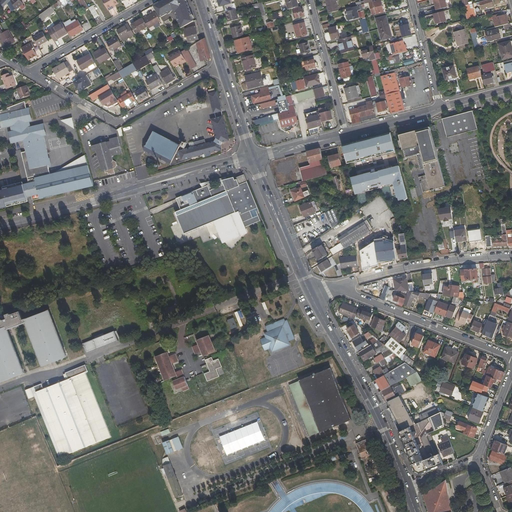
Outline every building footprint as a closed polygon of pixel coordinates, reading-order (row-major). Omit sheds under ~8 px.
[(11,12),(16,9),(11,0),(10,0),(3,0),(0,3),(0,5),(3,8),(7,4),(11,12)] [(11,0),(16,9),(17,10),(24,4),(19,0),(11,0)] [(75,0),(77,0),(84,11),(89,8),(84,0),(71,0),(73,2),(75,0)] [(118,4),(115,0),(101,0),(109,11),(113,9),(112,8),(114,7),(118,4)] [(176,11),(182,29),(195,22),(187,0),(162,0),(154,5),(161,18),(174,10),(176,11)] [(285,0),(288,10),(298,7),(296,0),(285,0)] [(335,0),(324,0),(328,13),(338,11),(335,0)] [(362,8),(365,8),(366,14),(367,14),(371,13),(372,15),(384,12),(380,0),(378,0),(373,1),(365,4),(361,5),(362,8)] [(447,7),(444,0),(433,0),(436,10),(447,7)] [(481,9),(493,6),(491,0),(485,0),(479,1),(481,9)] [(472,19),(473,19),(469,4),(463,6),(467,20),(472,19)] [(360,17),(358,10),(363,9),(362,8),(361,5),(346,9),(347,14),(352,13),(354,19),(360,17)] [(42,19),(54,10),(52,6),(39,16),(42,19)] [(294,9),(296,18),(304,16),(303,10),(301,11),(300,7),(294,9)] [(238,19),(236,9),(225,12),(228,22),(238,19)] [(446,22),(444,11),(433,14),(436,24),(446,22)] [(147,17),(146,16),(143,18),(148,27),(149,29),(161,22),(155,12),(147,17)] [(489,18),(492,18),(495,27),(503,25),(508,24),(505,15),(498,17),(497,14),(489,16),(488,17),(488,18),(489,18)] [(95,18),(99,26),(103,23),(99,16),(95,18)] [(376,19),(381,39),(390,37),(387,25),(388,25),(386,17),(376,19)] [(136,33),(148,27),(143,18),(131,25),(136,33)] [(79,28),(82,27),(78,20),(76,21),(75,19),(67,24),(67,26),(66,27),(72,37),(80,32),(79,28)] [(471,34),(476,32),(472,19),(467,20),(471,34)] [(61,35),(67,32),(61,22),(47,30),(55,42),(62,37),(61,35)] [(403,37),(413,34),(409,22),(399,25),(403,37)] [(117,31),(123,41),(134,35),(128,23),(125,25),(125,26),(117,31)] [(294,25),(297,37),(307,34),(304,23),(294,25)] [(198,34),(196,25),(184,28),(186,37),(188,37),(189,42),(199,40),(198,34)] [(241,25),(231,28),(234,38),(244,36),(241,25)] [(331,40),(339,38),(336,27),(329,28),(331,40)] [(488,41),(500,37),(498,29),(485,32),(488,41)] [(0,35),(3,41),(1,43),(4,48),(15,42),(8,30),(5,32),(3,33),(0,34),(0,35)] [(454,33),(458,45),(459,45),(465,44),(468,42),(465,30),(454,33)] [(33,37),(34,39),(38,46),(48,41),(42,32),(33,37)] [(112,51),(122,45),(121,44),(116,36),(107,42),(112,51)] [(238,52),(252,49),(249,37),(235,41),(238,52)] [(338,40),(342,54),(354,51),(351,37),(338,40)] [(197,43),(201,62),(208,59),(211,58),(206,38),(202,39),(197,43)] [(402,41),(390,44),(393,55),(398,54),(407,51),(405,45),(404,45),(402,41)] [(511,56),(511,50),(510,41),(499,44),(503,59),(511,56)] [(299,45),(301,54),(310,52),(307,42),(299,45)] [(35,52),(31,45),(23,50),(29,60),(37,56),(37,55),(39,54),(37,50),(35,52)] [(361,52),(363,58),(366,57),(371,56),(372,60),(376,59),(372,46),(369,47),(370,52),(367,52),(367,50),(361,52)] [(100,64),(111,58),(105,47),(101,49),(102,51),(95,55),(100,64)] [(181,52),(185,59),(191,56),(187,49),(181,52)] [(181,63),(182,64),(186,62),(185,59),(181,52),(180,51),(169,57),(175,67),(181,63)] [(155,57),(152,52),(147,56),(149,60),(155,57)] [(87,68),(95,63),(90,54),(78,62),(82,69),(87,66),(87,68)] [(399,59),(400,58),(398,54),(393,55),(386,57),(387,61),(389,60),(389,61),(394,60),(394,62),(399,61),(399,59)] [(146,55),(132,63),(136,69),(150,61),(149,60),(147,56),(146,55)] [(185,59),(186,62),(191,69),(197,66),(191,56),(185,59)] [(245,69),(256,67),(253,56),(241,59),(245,69)] [(305,61),(307,70),(316,67),(313,59),(305,61)] [(374,70),(371,71),(372,75),(380,73),(376,59),(372,60),(374,70)] [(511,73),(511,59),(503,62),(506,73),(511,72),(511,73)] [(118,60),(114,62),(119,71),(123,69),(118,60)] [(70,73),(64,62),(53,69),(59,79),(70,73)] [(482,75),(482,76),(484,85),(490,83),(490,85),(496,83),(494,77),(492,77),(491,73),(489,73),(489,72),(495,70),(494,65),(493,62),(482,65),(484,75),(482,75)] [(157,74),(162,83),(163,84),(166,83),(166,84),(176,79),(175,77),(174,77),(168,68),(163,71),(158,63),(153,66),(157,74)] [(351,75),(349,66),(339,69),(342,79),(343,79),(352,77),(351,75)] [(445,80),(456,77),(453,66),(443,69),(445,80)] [(467,69),(470,79),(482,76),(482,75),(479,66),(467,69)] [(387,103),(391,114),(405,110),(394,69),(385,72),(386,75),(380,76),(384,91),(386,98),(387,100),(387,103)] [(122,76),(119,71),(112,75),(115,81),(122,77),(122,76)] [(250,88),(263,85),(260,72),(245,76),(247,81),(249,81),(250,88)] [(9,76),(8,73),(1,76),(6,88),(16,85),(12,75),(9,76)] [(146,80),(152,90),(162,83),(157,74),(146,80)] [(409,76),(406,77),(405,74),(399,75),(400,78),(399,79),(401,87),(412,85),(409,76)] [(105,79),(108,85),(115,81),(112,75),(111,76),(106,79),(105,79)] [(371,97),(377,96),(372,75),(366,77),(371,97)] [(86,76),(79,79),(74,83),(78,89),(82,87),(84,90),(92,86),(86,76)] [(295,81),(298,90),(310,87),(310,86),(308,86),(307,81),(304,82),(303,79),(295,81)] [(21,99),(31,95),(27,85),(17,89),(21,99)] [(356,85),(344,88),(348,103),(363,100),(362,97),(359,97),(358,94),(361,93),(359,85),(356,86),(356,85)] [(144,89),(144,87),(136,92),(140,100),(149,96),(147,93),(149,92),(146,88),(144,89)] [(317,99),(325,96),(323,89),(323,87),(313,89),(315,97),(316,99),(317,99)] [(271,99),(269,89),(260,91),(259,92),(260,94),(252,96),(254,103),(271,99)] [(315,97),(313,89),(299,93),(301,100),(315,97)] [(103,105),(111,101),(112,104),(117,101),(112,91),(99,98),(103,105)] [(209,94),(211,100),(218,98),(217,91),(209,94)] [(133,102),(130,97),(120,103),(123,107),(133,102)] [(215,113),(222,111),(221,105),(218,98),(211,100),(213,107),(215,113)] [(65,194),(87,190),(95,188),(89,167),(86,168),(86,167),(64,171),(65,173),(64,173),(64,174),(59,175),(59,174),(52,175),(52,174),(50,165),(47,166),(45,160),(51,158),(46,136),(43,125),(33,127),(31,122),(33,121),(29,109),(28,100),(6,108),(12,127),(12,128),(13,132),(17,143),(25,141),(28,153),(24,154),(31,184),(33,197),(35,201),(45,199),(45,200),(55,198),(55,197),(65,194)] [(261,109),(277,106),(276,100),(260,103),(261,109)] [(386,105),(386,103),(387,103),(387,100),(376,103),(375,101),(372,102),(375,113),(387,110),(387,108),(388,108),(387,105),(386,105)] [(349,110),(353,124),(377,118),(375,113),(372,102),(367,103),(367,105),(349,110)] [(288,105),(289,110),(277,113),(281,129),(286,132),(290,131),(294,126),(294,125),(298,120),(294,104),(288,105)] [(0,129),(12,127),(6,108),(0,110),(0,129)] [(326,108),(319,110),(322,122),(333,119),(330,110),(327,111),(326,108)] [(317,111),(305,114),(309,129),(323,125),(322,122),(319,110),(317,111)] [(447,138),(478,130),(473,111),(442,119),(447,138)] [(179,150),(181,145),(155,131),(145,150),(171,164),(173,165),(177,164),(181,163),(188,160),(192,158),(192,157),(222,149),(221,145),(223,141),(229,140),(223,117),(212,120),(217,139),(214,142),(207,144),(205,139),(204,139),(195,142),(196,146),(179,150)] [(431,128),(430,127),(399,135),(405,158),(416,156),(420,170),(425,169),(427,175),(419,177),(423,192),(430,190),(430,192),(436,191),(435,189),(446,186),(431,130),(433,130),(433,131),(436,130),(435,126),(432,126),(432,128),(431,128)] [(396,152),(391,135),(391,132),(390,132),(391,134),(379,137),(379,135),(366,138),(371,157),(377,155),(378,157),(383,156),(382,150),(386,148),(387,154),(396,152)] [(109,139),(110,141),(91,146),(92,152),(96,151),(102,172),(105,171),(106,174),(109,173),(109,175),(111,174),(111,175),(115,174),(114,169),(116,169),(117,165),(116,162),(114,161),(112,156),(122,153),(117,137),(109,139)] [(367,160),(366,158),(371,157),(366,138),(353,141),(354,143),(350,144),(349,142),(342,144),(347,161),(353,160),(353,162),(357,161),(357,162),(367,160)] [(303,181),(327,175),(320,149),(307,152),(310,165),(300,168),(303,181)] [(331,168),(342,165),(339,154),(328,156),(331,168)] [(86,156),(54,174),(52,174),(52,175),(59,174),(59,175),(64,174),(64,173),(65,173),(64,171),(86,167),(86,168),(89,167),(86,156)] [(400,202),(409,200),(400,165),(389,168),(385,169),(374,171),(376,178),(379,189),(390,186),(393,197),(397,196),(398,199),(399,199),(400,202)] [(369,192),(369,191),(379,189),(376,178),(374,171),(361,174),(362,175),(358,176),(358,175),(351,177),(356,194),(367,191),(367,193),(369,192)] [(181,210),(175,212),(184,234),(214,222),(218,220),(221,228),(220,229),(225,240),(234,236),(233,234),(244,230),(243,228),(246,227),(261,221),(257,211),(259,210),(244,174),(236,178),(237,179),(235,180),(234,177),(226,179),(225,179),(222,180),(223,184),(224,183),(224,184),(220,186),(215,188),(210,190),(208,185),(203,187),(196,190),(197,191),(194,192),(179,198),(183,209),(181,210)] [(336,191),(341,190),(337,176),(332,177),(336,191)] [(225,177),(200,184),(203,187),(208,185),(210,190),(215,188),(212,182),(218,181),(220,186),(224,184),(224,183),(223,184),(222,180),(225,179),(225,177)] [(480,189),(476,184),(471,186),(472,193),(473,192),(474,192),(475,191),(480,189)] [(464,189),(466,195),(472,193),(471,186),(464,189)] [(308,190),(303,193),(301,188),(292,192),(295,201),(310,195),(308,190)] [(176,198),(181,210),(183,209),(179,198),(194,192),(197,191),(196,190),(176,198)] [(0,210),(28,205),(24,191),(0,195),(0,210)] [(305,217),(315,213),(311,202),(301,206),(305,217)] [(440,221),(453,219),(452,211),(451,207),(437,209),(440,221)] [(324,213),(332,228),(340,222),(337,208),(326,212),(324,213)] [(395,221),(403,218),(402,215),(395,217),(391,220),(393,233),(397,232),(395,221)] [(248,233),(246,227),(243,228),(244,230),(233,234),(234,236),(225,240),(220,229),(221,228),(218,220),(214,222),(223,244),(248,233)] [(355,243),(374,231),(367,220),(339,238),(341,243),(345,249),(355,243)] [(465,229),(455,231),(456,242),(467,241),(465,229)] [(372,235),(373,241),(375,241),(375,240),(374,231),(355,243),(356,248),(362,245),(362,242),(372,235)] [(398,250),(399,259),(408,258),(405,233),(399,234),(401,250),(398,250)] [(502,246),(508,246),(508,242),(507,237),(507,235),(500,235),(492,236),(493,246),(497,246),(499,246),(502,246)] [(375,241),(378,262),(397,260),(393,237),(375,240),(375,241)] [(339,253),(345,249),(341,243),(330,250),(333,256),(339,253)] [(319,261),(328,255),(322,245),(312,250),(319,261)] [(370,264),(374,263),(372,255),(368,256),(367,254),(358,256),(361,268),(370,265),(370,264)] [(342,269),(359,267),(357,256),(340,258),(342,269)] [(322,272),(332,266),(328,260),(318,266),(322,272)] [(482,269),(484,284),(493,283),(492,282),(492,275),(491,268),(482,269)] [(462,280),(478,279),(477,269),(460,271),(462,280)] [(435,275),(424,277),(425,293),(431,294),(434,294),(437,295),(435,275)] [(409,292),(414,292),(412,284),(408,284),(407,278),(395,280),(396,291),(409,292)] [(496,294),(500,294),(504,296),(502,283),(498,284),(498,288),(495,289),(496,294)] [(443,295),(453,297),(452,285),(450,285),(450,287),(445,286),(443,295)] [(458,297),(460,287),(452,285),(453,297),(454,297),(457,297),(458,297)] [(385,286),(380,299),(385,301),(387,296),(389,290),(390,287),(385,286)] [(418,299),(420,293),(414,292),(409,292),(406,299),(404,304),(408,306),(411,297),(418,299)] [(396,295),(394,300),(404,304),(406,299),(405,299),(406,295),(399,293),(398,296),(396,295)] [(457,297),(454,297),(450,306),(447,314),(452,316),(455,317),(457,314),(452,311),(457,297)] [(511,298),(510,298),(507,297),(503,306),(510,309),(511,309),(511,298)] [(439,302),(429,298),(429,299),(425,309),(434,313),(435,312),(439,302)] [(439,302),(435,312),(446,316),(447,314),(450,306),(439,302)] [(342,303),(339,313),(354,320),(356,317),(359,309),(342,303)] [(495,303),(490,315),(496,318),(498,313),(496,313),(498,309),(508,313),(510,309),(503,306),(495,303)] [(9,313),(5,315),(6,319),(3,320),(0,319),(0,331),(1,334),(14,365),(19,376),(25,373),(9,330),(26,323),(42,367),(68,357),(49,309),(23,320),(20,311),(10,315),(9,313)] [(369,324),(373,314),(359,309),(356,317),(366,321),(365,323),(369,324)] [(467,321),(471,323),(473,315),(470,314),(464,312),(460,310),(458,314),(455,322),(459,323),(460,321),(463,323),(466,324),(467,321)] [(232,315),(226,318),(231,328),(237,326),(232,315)] [(382,330),(385,321),(375,317),(372,326),(382,330)] [(285,321),(284,319),(277,322),(278,324),(283,322),(284,324),(286,323),(288,328),(290,327),(287,320),(285,321)] [(317,319),(312,321),(316,332),(322,330),(317,319)] [(475,321),(471,329),(483,334),(487,323),(488,321),(485,319),(483,324),(475,321)] [(264,351),(270,348),(272,352),(290,345),(289,342),(295,339),(290,327),(288,328),(286,323),(284,324),(283,322),(278,324),(277,322),(265,326),(268,332),(265,334),(266,337),(260,340),(264,351)] [(406,327),(400,322),(396,326),(402,332),(406,327)] [(494,328),(495,326),(487,323),(483,334),(493,338),(496,329),(494,328)] [(347,329),(352,338),(353,337),(357,335),(359,333),(354,325),(347,329)] [(402,332),(396,326),(389,335),(392,337),(385,345),(390,349),(394,353),(403,360),(405,355),(403,354),(407,350),(399,343),(406,335),(402,332)] [(0,377),(2,382),(19,376),(14,365),(1,334),(0,331),(0,377)] [(412,345),(419,348),(424,336),(416,333),(412,345)] [(215,352),(209,335),(197,340),(198,344),(192,347),(196,354),(202,352),(204,356),(215,352)] [(366,347),(360,337),(353,341),(359,352),(366,347)] [(435,356),(439,345),(436,344),(435,346),(428,343),(425,353),(435,356)] [(372,344),(366,347),(359,352),(361,355),(374,348),(372,344)] [(375,350),(374,348),(361,355),(365,361),(377,354),(375,350)] [(442,358),(454,362),(458,353),(446,348),(442,358)] [(390,349),(378,356),(381,361),(388,357),(394,353),(390,349)] [(172,366),(171,364),(172,364),(178,361),(175,354),(169,356),(167,352),(155,357),(157,362),(159,361),(162,367),(160,368),(163,377),(165,377),(167,380),(171,378),(176,390),(181,388),(183,391),(189,389),(182,370),(175,372),(174,373),(173,370),(174,370),(173,366),(172,366)] [(462,363),(474,368),(477,359),(466,354),(464,358),(463,358),(461,361),(463,362),(462,363)] [(412,367),(414,362),(405,355),(403,360),(406,363),(412,367)] [(486,363),(488,358),(482,356),(478,366),(485,369),(487,363),(486,363)] [(213,361),(212,357),(205,360),(210,371),(204,374),(207,381),(219,377),(216,369),(222,367),(218,359),(213,361)] [(390,360),(388,357),(381,361),(384,365),(388,362),(388,361),(390,360)] [(385,375),(378,379),(376,380),(382,391),(391,386),(407,377),(417,372),(412,367),(406,363),(397,368),(400,373),(396,376),(392,370),(385,375)] [(43,389),(41,384),(34,387),(61,457),(111,437),(90,386),(85,372),(87,371),(85,365),(65,373),(68,379),(43,389)] [(501,381),(504,373),(489,366),(487,371),(486,375),(487,375),(497,379),(501,381)] [(380,367),(373,371),(378,379),(385,375),(380,367)] [(351,420),(331,368),(289,385),(309,437),(351,420)] [(411,387),(422,381),(417,372),(407,377),(411,387)] [(497,379),(487,375),(484,385),(492,388),(494,382),(496,382),(497,379)] [(481,393),(484,386),(474,381),(471,389),(481,393)] [(439,391),(451,396),(455,386),(443,382),(443,383),(441,388),(439,391)] [(391,386),(382,391),(379,392),(383,399),(384,400),(387,399),(388,401),(399,396),(405,393),(401,384),(394,388),(393,386),(392,387),(391,386)] [(34,387),(31,388),(34,397),(54,447),(59,458),(61,457),(34,387)] [(31,388),(25,390),(29,399),(34,397),(31,388)] [(487,401),(488,398),(478,393),(474,404),(485,409),(488,401),(487,401)] [(402,402),(399,396),(388,401),(391,407),(398,419),(408,414),(402,402)] [(414,412),(407,399),(402,402),(408,414),(414,412)] [(398,419),(391,407),(388,409),(395,421),(398,419)] [(431,417),(438,413),(436,408),(419,416),(421,421),(427,418),(429,418),(431,417)] [(479,423),(484,412),(473,408),(468,419),(479,423)] [(444,426),(442,418),(441,412),(438,413),(431,417),(436,430),(444,426)] [(450,421),(452,416),(445,413),(441,412),(442,418),(450,421)] [(408,414),(398,419),(403,430),(414,425),(408,414)] [(429,422),(427,418),(421,421),(414,425),(403,430),(399,432),(406,451),(414,472),(420,474),(444,465),(439,453),(435,455),(427,437),(431,435),(430,432),(427,434),(426,432),(425,432),(421,438),(427,454),(428,455),(428,456),(429,458),(426,459),(421,456),(419,449),(421,447),(421,446),(421,445),(420,444),(419,444),(417,445),(416,441),(429,422)] [(457,428),(465,431),(463,434),(474,438),(477,429),(459,422),(457,428)] [(167,455),(183,448),(178,436),(162,443),(167,455)] [(373,448),(370,438),(356,444),(360,453),(373,448)] [(447,454),(454,451),(450,440),(439,445),(444,457),(448,455),(447,454)] [(505,455),(508,445),(497,441),(493,450),(505,455)] [(503,465),(507,456),(505,455),(493,450),(492,450),(489,459),(503,465)] [(163,466),(176,498),(183,495),(171,463),(170,463),(168,457),(162,459),(162,463),(163,466)] [(511,480),(511,469),(511,467),(501,472),(505,483),(511,481),(511,480)] [(506,487),(503,488),(506,496),(507,496),(511,494),(511,481),(505,483),(506,487)] [(435,492),(433,492),(423,496),(425,500),(429,511),(451,511),(448,503),(445,496),(447,494),(444,485),(435,488),(435,492)]
